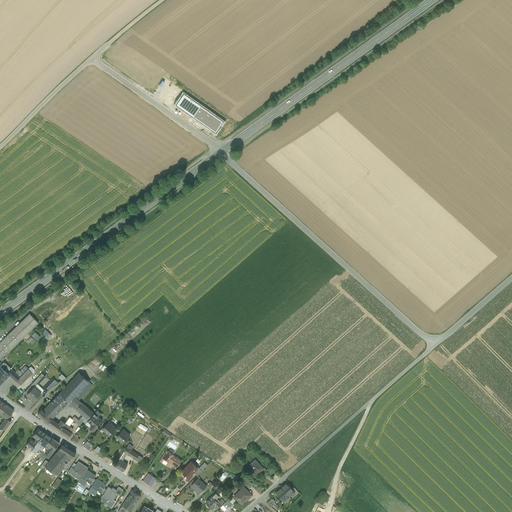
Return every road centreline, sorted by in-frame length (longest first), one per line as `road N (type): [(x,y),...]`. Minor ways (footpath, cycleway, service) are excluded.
road 1 (unclassified): [(219,153),(434,345)]
road 2 (secondary): [(219,153),(0,313)]
road 3 (secondary): [(430,0),(219,153)]
road 4 (unclassified): [(0,147),(161,0)]
road 5 (residential): [(182,511),(0,396)]
road 6 (unclassified): [(284,476),(434,345)]
road 7 (track): [(91,58),(219,153)]
